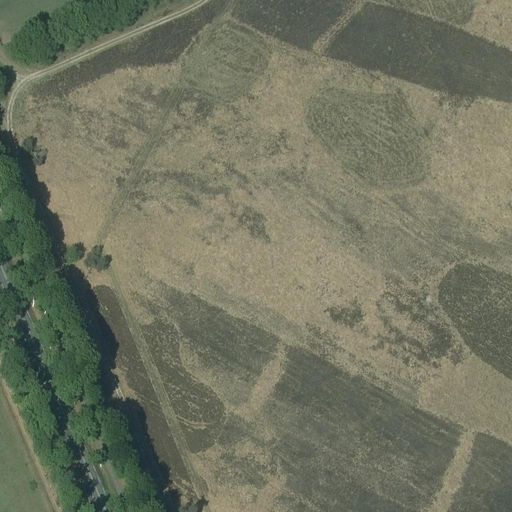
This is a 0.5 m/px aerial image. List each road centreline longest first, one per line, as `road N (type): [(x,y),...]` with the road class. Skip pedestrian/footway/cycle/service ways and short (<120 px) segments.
road 1 (track): [(172,511),(12,133),(9,110),(31,79)]
road 2 (primary): [(105,511),(0,265)]
road 3 (track): [(31,79),(206,0)]
